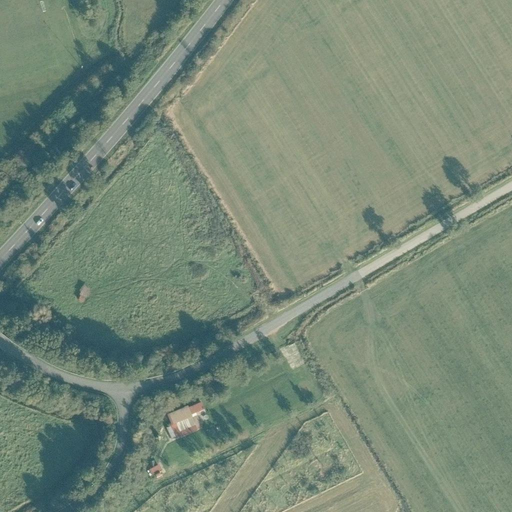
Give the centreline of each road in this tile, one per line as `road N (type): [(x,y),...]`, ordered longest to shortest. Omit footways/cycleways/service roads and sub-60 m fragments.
road 1 (unclassified): [(511,183),(188,374),(122,389)]
road 2 (primary): [(0,259),(225,0)]
road 3 (residential): [(67,511),(99,487),(117,458),(122,389)]
road 4 (unclassified): [(122,389),(46,370),(0,340)]
